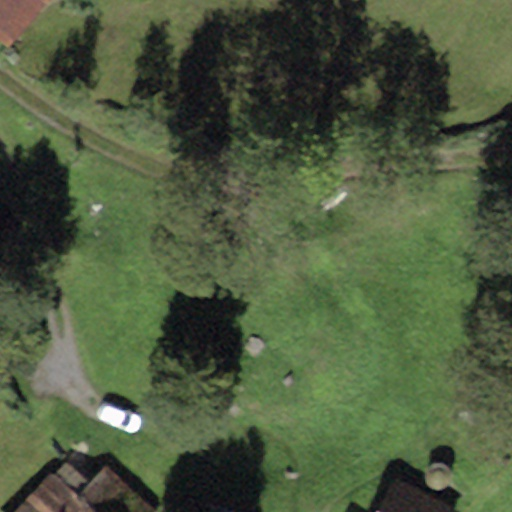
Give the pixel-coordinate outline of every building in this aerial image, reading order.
[(41,0),(0,0),(0,36),(4,41),(32,11),(41,0)] [(104,471),(77,502),(88,511),(115,511),(131,495),(104,471)] [(27,511),(88,511),(77,502),(65,490),(55,482),(27,511)] [(433,511),(394,490),(381,511),(433,511)] [(150,511),(131,495),(115,511),(150,511)]
